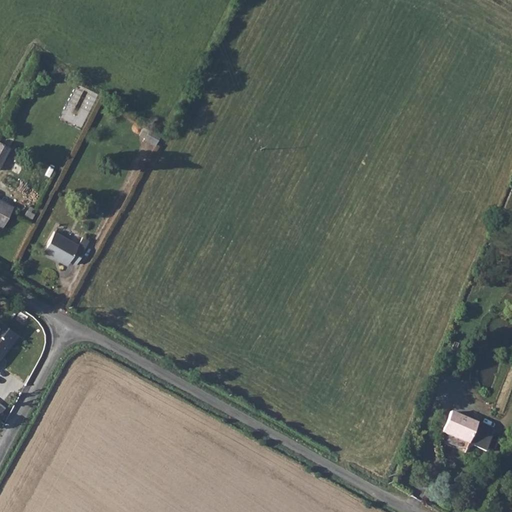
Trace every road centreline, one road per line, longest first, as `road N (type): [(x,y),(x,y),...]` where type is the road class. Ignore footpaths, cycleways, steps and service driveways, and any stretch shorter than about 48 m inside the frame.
road 1 (unclassified): [(72,326),(407,511)]
road 2 (unclassified): [(0,458),(72,326)]
